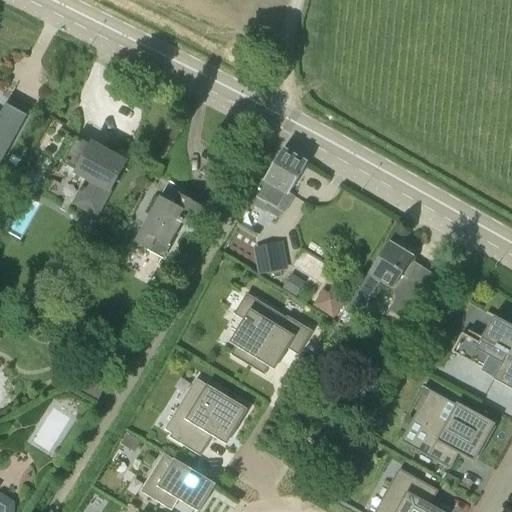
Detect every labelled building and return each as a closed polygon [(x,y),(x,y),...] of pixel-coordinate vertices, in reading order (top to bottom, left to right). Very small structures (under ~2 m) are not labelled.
[(120,83),(113,95),(123,101),(130,88),(120,83)] [(0,163),(27,115),(6,103),(0,114),(0,163)] [(78,137),(62,166),(84,179),(72,201),(95,214),(124,163),(92,144),(91,145),(78,137)] [(284,214),(295,197),(289,195),(308,164),(284,149),(252,203),(279,219),(282,213),(284,214)] [(8,231),(26,237),(39,200),(21,194),(8,231)] [(206,209),(180,194),(174,204),(160,197),(135,243),(151,251),(157,241),(168,247),(181,224),(194,231),(206,209)] [(389,243),(345,312),(357,320),(381,283),(393,291),(395,300),(388,311),(409,324),(423,300),(421,294),(400,281),(410,263),(414,258),(406,253),(405,250),(401,247),(398,248),(389,243)] [(261,272),(286,268),(282,246),(257,250),(261,272)] [(289,278),(283,288),(296,295),(302,285),(289,278)] [(349,296),(334,287),(330,293),(324,289),(315,305),(336,317),(349,296)] [(241,319),(227,342),(235,347),(230,355),(251,368),(264,376),(269,367),(272,370),(285,348),(298,356),(312,333),(287,317),(286,319),(246,295),(234,315),(241,319)] [(462,333),(451,353),(495,377),(493,380),(511,390),(511,326),(494,317),(482,338),(469,331),(466,336),(462,333)] [(333,332),(318,354),(330,360),(344,338),(338,335),(333,332)] [(96,361),(89,374),(98,379),(105,366),(96,361)] [(315,385),(334,373),(328,363),(310,374),(315,385)] [(79,369),(69,387),(97,401),(107,384),(98,379),(89,374),(79,369)] [(185,415),(170,438),(200,457),(213,437),(226,445),(247,411),(196,380),(178,410),(185,415)] [(425,397),(413,420),(429,429),(420,445),(444,458),(440,465),(450,470),(458,455),(474,463),(478,456),(480,457),(496,428),(494,427),(495,425),(457,403),(456,405),(424,388),(420,394),(425,397)] [(173,459),(149,498),(172,511),(179,501),(197,511),(199,511),(216,485),(173,459)] [(388,489),(375,511),(442,511),(430,505),(438,491),(411,476),(400,496),(388,489)] [(0,511),(14,511),(15,502),(0,492),(0,511)]
